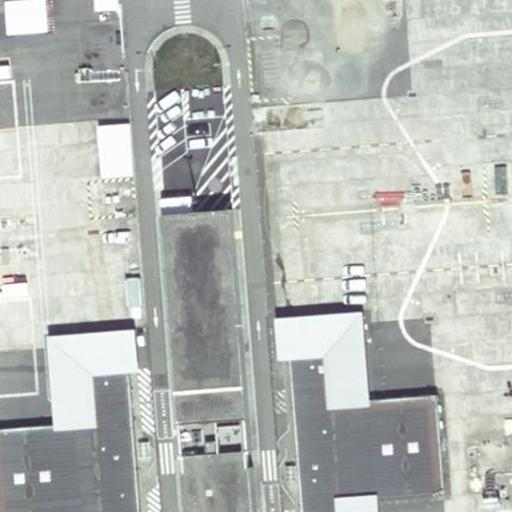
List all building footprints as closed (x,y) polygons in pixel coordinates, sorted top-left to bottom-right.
[(474,29),(281,40),(304,289),(497,271),(474,29)] [(252,451),(233,209),(163,215),(182,456),(252,451)] [(360,312),(360,305),(269,312),(273,355),(285,354),(328,351),(332,399),(367,397),(360,312)] [(139,326),(48,333),(48,340),(55,426),(91,423),(87,374),(130,371),(142,370),(139,326)] [(440,491),(433,391),(426,391),(367,397),(332,399),(328,351),(285,354),(297,511),(332,511),(331,499),(376,496),(436,492),(440,491)] [(55,426),(0,429),(0,511),(141,511),(130,371),(87,374),(91,423),(55,426)] [(252,451),(182,456),(184,474),(253,469),(252,451)] [(256,511),(253,469),(184,474),(186,511),(256,511)] [(331,499),(332,511),(376,511),(376,496),(331,499)]
